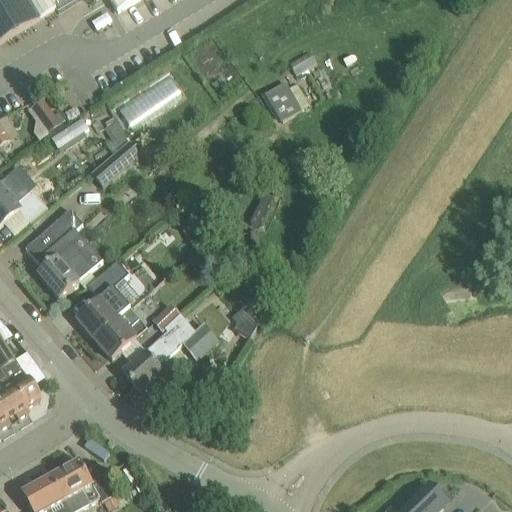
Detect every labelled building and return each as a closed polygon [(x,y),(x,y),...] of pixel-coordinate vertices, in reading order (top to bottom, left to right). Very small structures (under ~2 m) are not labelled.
[(0,0),(0,46),(41,22),(28,0),(0,0)] [(28,0),(41,22),(57,12),(54,6),(64,0),(111,0),(120,15),(144,0),(28,0)] [(309,108),(295,81),(263,98),(277,125),(309,108)] [(44,104),(33,112),(51,136),(62,128),(61,128),(55,119),(44,104)] [(66,117),(71,123),(81,115),(75,109),(66,117)] [(120,151),(130,145),(116,121),(107,127),(106,127),(120,151)] [(64,138),(77,158),(98,144),(84,124),(64,138)] [(0,132),(0,158),(0,159),(0,158),(0,155),(11,147),(0,132)] [(130,145),(93,178),(106,193),(143,161),(130,145)] [(0,187),(0,232),(21,215),(32,228),(49,214),(33,195),(29,199),(11,179),(0,187)] [(80,287),(102,268),(76,237),(84,230),(71,215),(25,256),(42,275),(38,278),(61,304),(81,287),(80,287)] [(78,324),(96,344),(131,314),(113,293),(102,303),(78,324)] [(247,310),(238,318),(246,326),(240,337),(250,343),(260,325),(247,310)] [(162,338),(165,336),(182,321),(174,311),(154,328),(162,338)] [(131,314),(96,344),(113,365),(138,344),(137,344),(148,334),(131,314)] [(182,321),(165,336),(167,339),(124,377),(141,397),(165,376),(161,371),(185,350),(197,365),(219,347),(204,331),(197,338),(182,321)] [(0,372),(11,390),(26,413),(40,404),(0,340),(0,372)] [(0,434),(29,417),(26,413),(11,390),(0,372),(0,434)] [(81,465),(52,481),(66,506),(69,511),(84,511),(101,503),(103,507),(116,500),(105,480),(93,486),(81,465)] [(52,481),(23,497),(31,511),(54,511),(66,506),(52,481)] [(405,511),(443,511),(447,508),(429,490),(405,511)] [(122,497),(102,509),(103,511),(116,511),(127,506),(122,497)]
